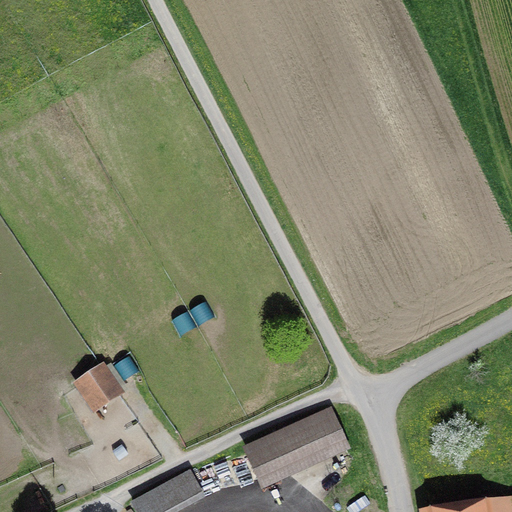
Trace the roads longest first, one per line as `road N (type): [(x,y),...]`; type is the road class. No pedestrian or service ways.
road 1 (track): [(511,324),(421,373),(323,403),(82,511)]
road 2 (residential): [(276,243),(364,395),(394,511)]
road 3 (unclassified): [(152,0),(276,243)]
